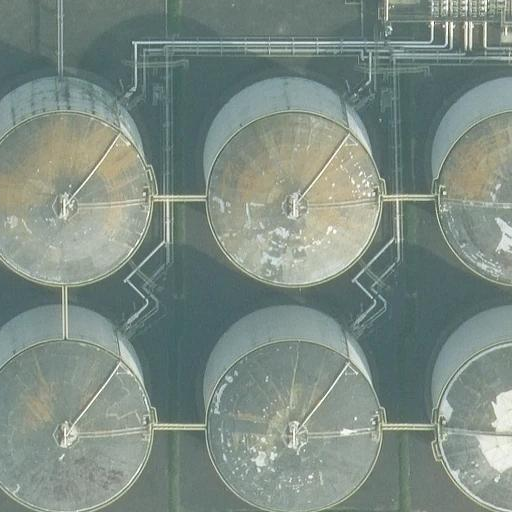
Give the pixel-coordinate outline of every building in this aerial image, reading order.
[(288,76),(256,83),(230,100),(211,125),(201,155),(202,184),(214,213),(234,237),(275,255),(307,256),(336,245),(365,218),(378,190),(381,159),(368,119),(347,96),(319,81),(288,76)] [(80,79),(61,78),(30,84),(4,101),(0,105),(0,228),(14,243),(29,250),(59,258),(91,254),(117,241),(139,218),(152,190),(154,158),(149,137),(134,110),(110,90),(80,79)] [(511,78),(509,78),(479,87),(454,106),(437,132),(430,169),(436,200),(452,226),(482,248),(511,256),(511,78)] [(511,306),(484,315),(459,333),(443,359),(435,393),(440,424),(456,450),(488,475),(511,480),(511,306)] [(97,315),(62,307),(33,313),(6,328),(0,334),(0,453),(10,465),(37,478),(67,482),(107,469),(130,449),(145,423),(149,386),(141,356),(123,332),(97,315)] [(315,314),(290,310),(260,314),(233,329),(213,352),(201,386),(202,417),(214,445),(235,467),(262,481),(292,485),(322,478),(336,471),(358,450),(372,423),(374,380),(362,351),(342,329),(315,314)]
